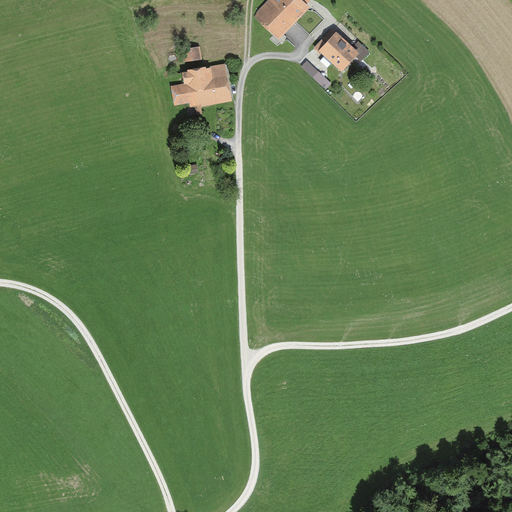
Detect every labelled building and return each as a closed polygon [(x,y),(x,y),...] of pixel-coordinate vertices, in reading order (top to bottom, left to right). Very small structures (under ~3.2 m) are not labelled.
[(277,46),(286,36),(279,29),(292,15),(294,16),(308,0),(277,0),(263,16),(258,12),(256,17),(274,34),(270,39),(277,46)] [(321,52),(323,50),(327,53),(319,61),(326,67),(333,59),(341,67),(354,53),(362,59),(368,52),(358,42),(351,49),(336,35),(327,45),(322,41),(316,48),(321,52)] [(188,59),(198,58),(198,47),(187,48),(188,59)] [(309,51),(302,58),(326,82),(332,75),(309,51)] [(186,76),(187,84),(172,87),(175,102),(190,99),(191,105),(195,104),(197,113),(199,113),(197,100),(213,97),(214,103),(231,100),(225,65),(201,69),(203,80),(194,82),(192,75),(186,76)]
